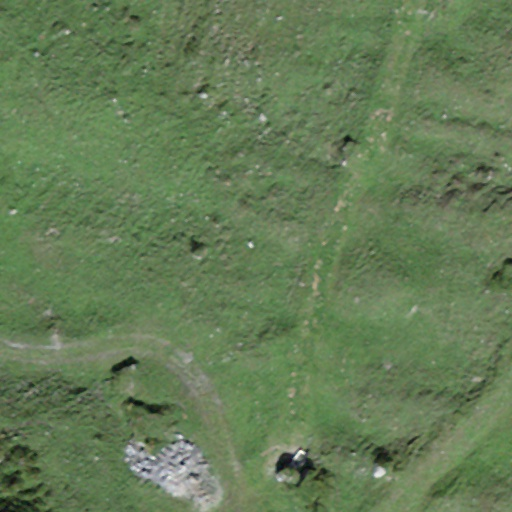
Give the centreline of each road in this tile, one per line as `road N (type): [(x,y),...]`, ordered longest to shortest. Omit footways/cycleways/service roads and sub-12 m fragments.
road 1 (track): [(234,491),(287,442),(338,226),(376,147),(412,0)]
road 2 (track): [(0,348),(73,355),(145,345),(176,358),(204,390),(234,491),(230,511)]
road 3 (track): [(396,511),(511,389)]
